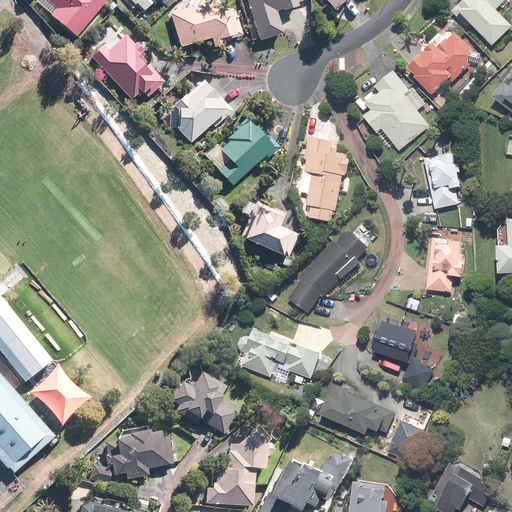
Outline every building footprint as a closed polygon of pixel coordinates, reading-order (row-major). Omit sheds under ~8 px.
[(76,37),(105,0),(35,0),(34,2),(76,37)] [(217,0),(209,0),(169,11),(179,47),(210,38),(212,48),(225,45),(224,40),(242,35),(235,11),(221,15),(217,0)] [(246,0),(259,40),(284,32),(277,12),(297,5),(295,0),(246,0)] [(325,0),(334,9),(344,0),(325,0)] [(466,0),(467,0),(452,13),(466,29),(471,25),(492,48),(511,30),(511,28),(497,10),(508,0),(466,0)] [(443,37),(410,70),(434,95),(449,80),(453,85),(481,56),(456,31),(447,40),(443,37)] [(104,45),(91,56),(130,99),(140,90),(147,99),(164,83),(138,55),(141,53),(125,35),(108,50),(104,45)] [(511,70),(493,97),(491,100),(511,114),(511,70)] [(409,91),(394,73),(373,90),(378,96),(366,105),(371,111),(362,118),(388,150),(393,146),(401,154),(431,130),(417,113),(427,104),(414,87),(409,91)] [(232,111),(203,79),(171,107),(169,126),(178,127),(192,142),(213,123),(216,126),(232,111)] [(278,147),(249,116),(225,139),(227,141),(221,147),(216,141),(203,154),(233,185),(263,156),(266,159),(278,147)] [(340,142),(311,138),(303,194),(310,195),(307,219),(336,223),(340,193),(347,194),(348,184),(342,183),(343,178),(348,178),(352,156),(339,154),(340,142)] [(454,153),(426,159),(436,211),(461,206),(457,190),(461,189),(458,175),(461,174),(460,166),(457,166),(454,153)] [(220,197),(215,203),(224,213),(230,207),(220,197)] [(283,214),(247,200),(238,211),(250,215),(240,240),(287,257),(296,233),(278,227),(283,214)] [(485,208),(474,208),(474,224),(485,224),(485,208)] [(498,248),(499,275),(511,274),(511,220),(509,220),(511,247),(498,248)] [(303,281),(290,300),(309,315),(322,298),(329,292),(333,297),(367,269),(358,259),(378,238),(363,222),(350,235),(346,230),(300,279),(303,281)] [(464,243),(434,239),(428,292),(453,295),(455,278),(464,279),(467,254),(462,253),(464,243)] [(468,318),(457,316),(455,326),(467,328),(468,318)] [(411,331),(385,321),(374,353),(412,367),(414,361),(415,359),(420,343),(426,328),(414,323),(411,331)] [(321,355),(256,330),(253,340),(244,336),(239,350),(245,352),(239,366),(271,378),(273,374),(301,385),(304,379),(310,381),(321,355)] [(359,362),(341,354),(333,372),(351,380),(359,362)] [(333,360),(325,356),(318,370),(326,374),(333,360)] [(0,373),(0,458),(22,482),(65,442),(0,373)] [(186,387),(180,384),(171,402),(179,407),(177,411),(225,435),(235,414),(218,405),(227,388),(201,375),(197,383),(189,379),(186,387)] [(396,416),(345,393),(341,402),(330,397),(321,417),(366,437),(370,429),(380,433),(381,430),(388,433),(396,416)] [(116,441),(105,443),(107,466),(111,466),(113,477),(125,476),(126,482),(147,479),(146,470),(172,467),(169,441),(161,442),(160,433),(147,435),(146,428),(120,431),(116,441)] [(205,489),(204,505),(253,506),(254,469),(266,469),(266,456),(275,449),(260,428),(241,443),(227,442),(226,471),(216,470),(216,483),(212,482),(211,489),(205,489)] [(284,470),(277,467),(256,511),(285,511),(287,508),(295,511),(300,511),(303,507),(311,510),(317,498),(328,504),(348,460),(327,451),(318,472),(289,459),(284,470)] [(485,475),(457,458),(428,502),(443,511),(456,511),(458,509),(462,511),(464,511),(471,501),(484,509),(497,489),(482,480),(485,475)] [(109,470),(91,467),(89,481),(107,484),(109,470)] [(384,511),(388,486),(353,483),(350,511),(384,511)]
